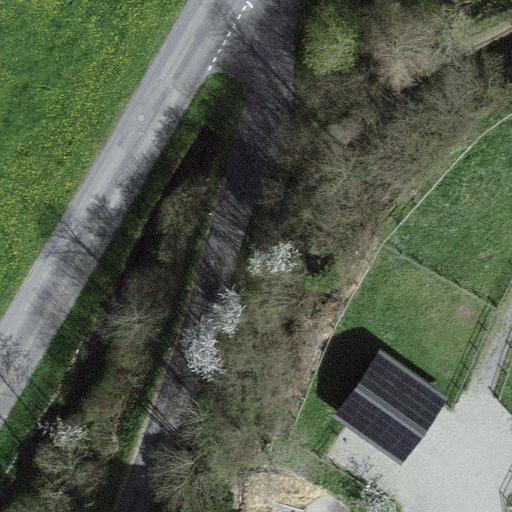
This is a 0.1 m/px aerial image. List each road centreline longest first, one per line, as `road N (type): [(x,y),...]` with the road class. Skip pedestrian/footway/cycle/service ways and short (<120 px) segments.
road 1 (unclassified): [(112,511),(264,126),(268,68),(250,0)]
road 2 (tertiary): [(216,0),(0,370)]
